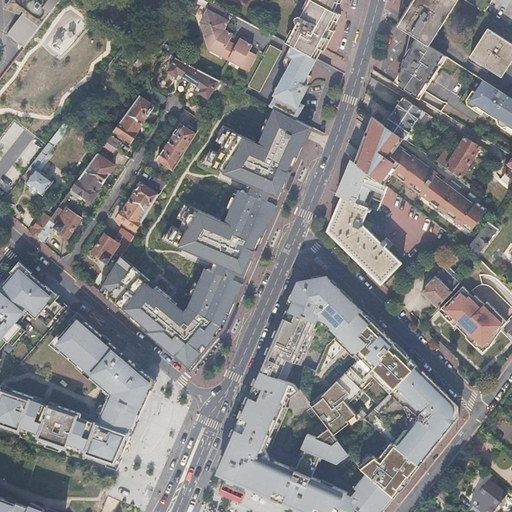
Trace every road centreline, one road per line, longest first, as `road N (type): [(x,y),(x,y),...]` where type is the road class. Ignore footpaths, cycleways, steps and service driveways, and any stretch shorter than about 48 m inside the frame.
road 1 (residential): [(482,410),(299,230)]
road 2 (secondary): [(378,0),(350,100),(299,230)]
road 3 (residential): [(175,103),(57,274)]
road 4 (residential): [(219,404),(57,274)]
road 5 (secondary): [(299,230),(219,404)]
road 6 (residential): [(482,410),(403,511)]
road 7 (secondary): [(219,404),(200,418),(159,511)]
